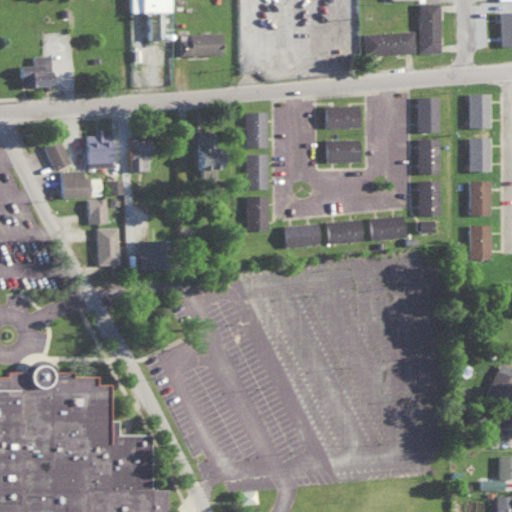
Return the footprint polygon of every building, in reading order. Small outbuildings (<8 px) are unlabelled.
[(165,0),(166,8),(126,9),(125,0),(165,0)] [(414,50),(414,0),(436,0),(436,50),(414,50)] [(511,42),(497,43),(495,9),(511,8),(511,42)] [(359,31),(361,53),(410,49),(408,27),(359,31)] [(216,30),(185,31),(185,38),(176,38),(176,53),(217,52),(216,30)] [(48,83),(47,53),(30,53),(30,62),(16,62),(17,84),(48,83)] [(486,90),(465,91),(465,125),(486,125),(486,90)] [(435,129),(435,94),(413,94),(413,129),(435,129)] [(321,125),(355,124),(355,102),(321,103),(321,125)] [(241,109),(241,144),(264,144),(263,109),(241,109)] [(82,133),(83,165),(108,165),(107,132),(99,132),(99,127),(90,127),(90,133),(82,133)] [(218,167),(217,146),(212,146),(211,129),(192,130),(194,168),(218,167)] [(146,168),(145,132),(125,133),(126,169),(146,168)] [(465,169),(486,169),(486,134),(464,135),(465,169)] [(435,171),(436,136),(414,136),(414,171),(435,171)] [(39,144),(49,167),(66,160),(56,137),(39,144)] [(355,137),(321,138),(321,159),(356,159),(355,137)] [(264,186),(264,151),(241,151),(242,186),(264,186)] [(95,176),(79,176),(79,168),(57,168),(58,195),(96,193),(95,176)] [(414,212),(436,212),(436,177),(414,178),(414,212)] [(105,178),(106,191),(118,191),(118,178),(105,178)] [(465,212),(486,212),(486,178),(465,178),(465,212)] [(242,228),(265,227),(264,192),(241,193),(242,228)] [(102,196),(84,196),(84,221),(103,220),(102,196)] [(366,236),(400,235),(399,213),(365,214),(366,236)] [(358,237),(356,215),(322,219),(324,241),(358,237)] [(414,229),(430,229),(430,217),(414,218),(414,229)] [(315,242),(314,221),(280,222),(280,243),(315,242)] [(486,256),(486,221),(465,221),(465,255),(486,256)] [(114,262),(113,225),(92,225),(93,262),(114,262)] [(135,266),(161,266),(160,237),(135,237),(135,266)] [(0,511),(161,511),(162,487),(146,487),(145,432),(112,432),(112,418),(105,418),(105,381),(91,381),(91,373),(72,373),(27,360),(0,371),(0,511)] [(483,393),(501,401),(511,375),(511,368),(496,361),(483,393)] [(495,422),(494,434),(511,435),(511,419),(511,412),(484,411),(483,422),(495,422)] [(511,476),(511,453),(495,453),(495,476),(511,476)] [(478,487),(500,488),(500,478),(478,477),(478,487)] [(253,501),(253,488),(237,489),(238,502),(253,501)] [(491,511),(510,511),(511,493),(492,493),(491,511)]
